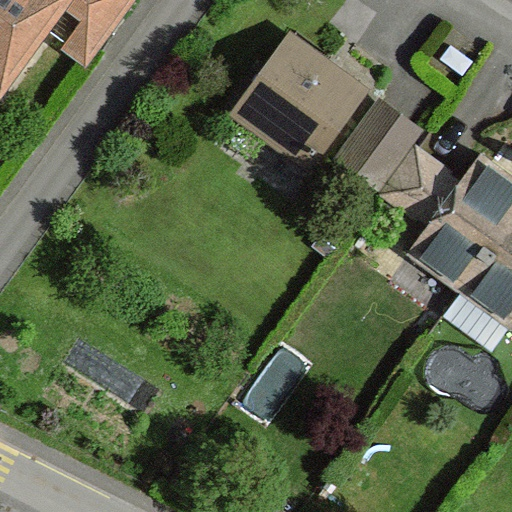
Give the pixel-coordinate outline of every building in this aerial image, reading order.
[(0,0),(0,99),(71,4),(73,0),(0,0)] [(73,0),(71,4),(89,18),(68,48),(85,60),(128,0),(73,0)] [(292,37),(239,112),(315,165),(367,90),(292,37)] [(424,132),(383,102),(342,159),(383,189),(415,145),(424,132)] [(454,175),(415,145),(383,189),(423,218),(454,175)] [(511,179),(483,159),(418,250),(511,317),(511,179)]
